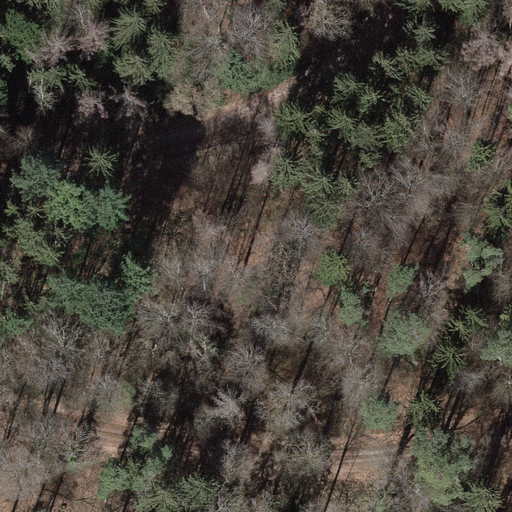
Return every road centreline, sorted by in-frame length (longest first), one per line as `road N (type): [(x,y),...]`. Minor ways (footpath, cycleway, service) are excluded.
road 1 (track): [(511,431),(423,448),(84,420),(0,389)]
road 2 (track): [(430,0),(382,81),(258,137),(0,197)]
